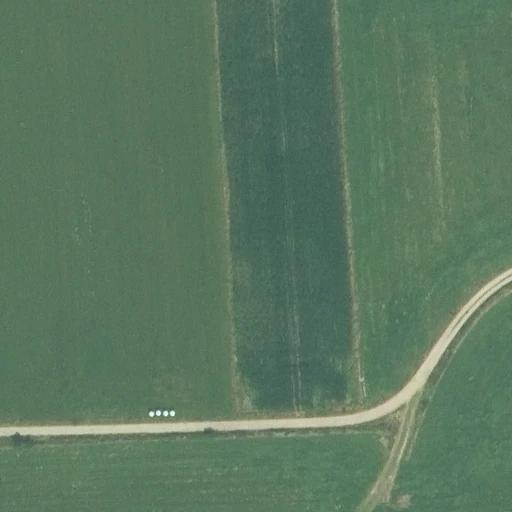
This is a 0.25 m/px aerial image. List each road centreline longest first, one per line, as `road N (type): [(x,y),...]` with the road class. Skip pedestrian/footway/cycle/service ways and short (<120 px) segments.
road 1 (track): [(0,432),(375,415),(412,389),(470,307),(511,275)]
road 2 (track): [(420,378),(396,455),(363,511)]
